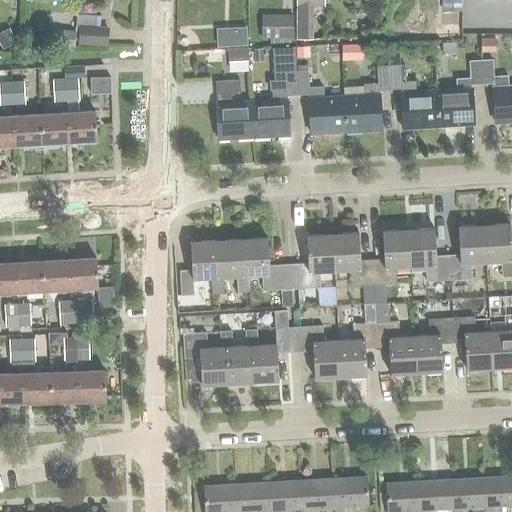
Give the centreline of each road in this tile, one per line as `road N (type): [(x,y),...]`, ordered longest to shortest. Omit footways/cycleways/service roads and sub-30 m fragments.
road 1 (residential): [(152,437),(511,417)]
road 2 (residential): [(156,195),(511,173)]
road 3 (residential): [(152,437),(156,195)]
road 4 (residential): [(156,195),(160,0)]
road 5 (residential): [(0,204),(156,195)]
road 6 (residential): [(0,462),(152,437)]
